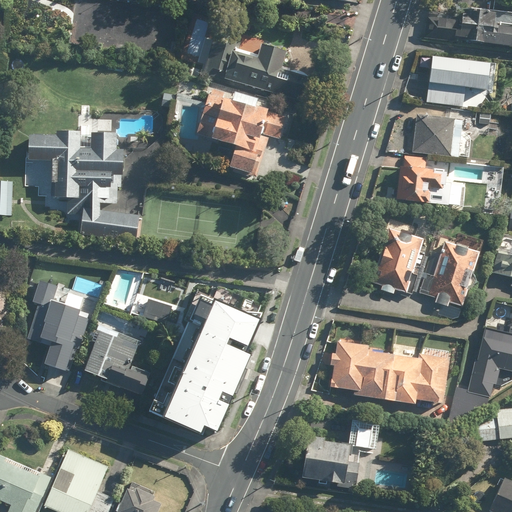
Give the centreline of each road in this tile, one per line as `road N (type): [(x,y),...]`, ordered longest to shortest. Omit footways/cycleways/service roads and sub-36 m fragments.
road 1 (secondary): [(399,0),(285,372),(242,472)]
road 2 (residential): [(0,385),(242,472)]
road 3 (unknown): [(242,472),(426,511)]
road 4 (unknown): [(388,36),(207,0)]
road 5 (unknown): [(308,293),(466,320)]
road 6 (unknown): [(285,372),(439,405)]
